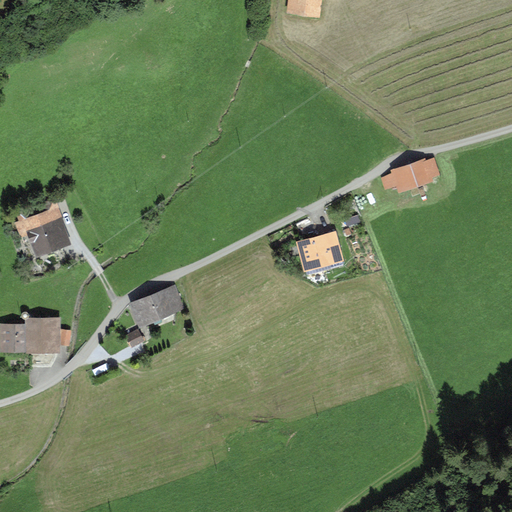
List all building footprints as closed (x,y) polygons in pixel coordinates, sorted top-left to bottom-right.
[(317,13),(318,0),(293,0),(292,9),(317,13)] [(433,158),(393,172),(399,188),(439,174),(433,158)] [(61,218),(54,200),(25,210),(32,229),(29,230),(37,251),(67,240),(62,226),(55,228),(52,222),(61,218)] [(339,249),(336,235),(302,244),(308,264),(333,257),(331,251),(339,249)] [(152,297),(153,298),(159,314),(181,305),(174,289),(152,297)] [(153,298),(134,305),(141,322),(159,315),(159,314),(153,298)] [(54,347),(55,321),(29,321),(28,347),(54,347)] [(6,347),(25,347),(25,327),(6,327),(6,347)] [(63,330),(61,342),(68,343),(70,331),(63,330)] [(142,340),(137,331),(128,336),(133,345),(142,340)]
